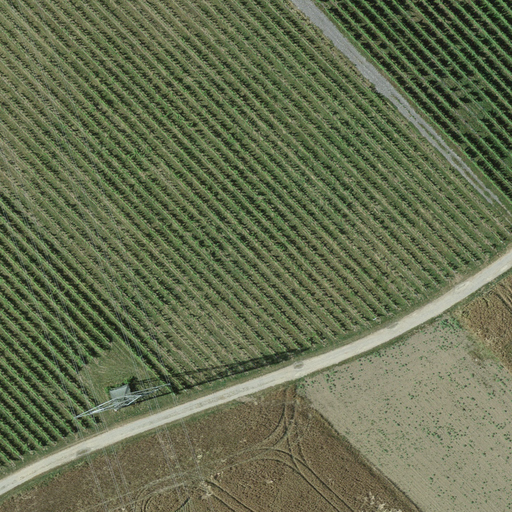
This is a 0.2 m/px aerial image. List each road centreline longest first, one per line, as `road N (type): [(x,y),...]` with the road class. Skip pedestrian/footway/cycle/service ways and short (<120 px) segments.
road 1 (track): [(511,261),(373,344),(94,446),(0,491)]
road 2 (track): [(295,0),(511,220)]
